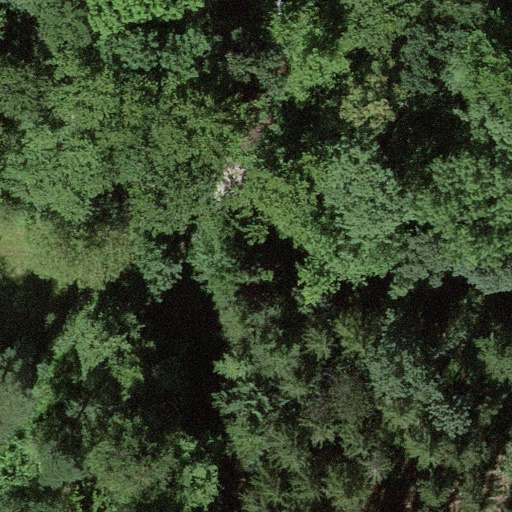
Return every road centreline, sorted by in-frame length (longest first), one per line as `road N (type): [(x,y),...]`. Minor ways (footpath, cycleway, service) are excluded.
road 1 (track): [(0,147),(157,182),(243,191),(511,169)]
road 2 (track): [(157,182),(314,35),(503,0)]
